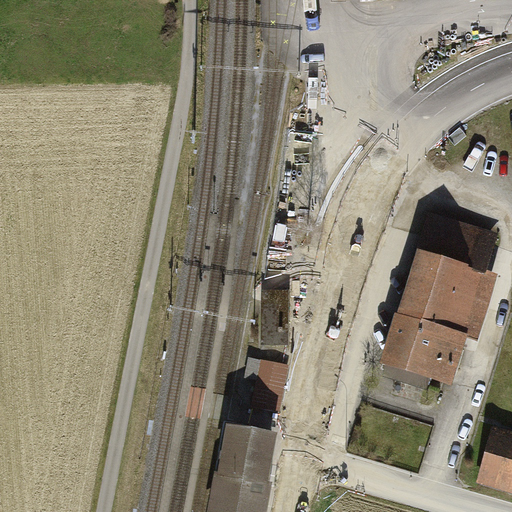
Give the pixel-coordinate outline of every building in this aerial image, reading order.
[(495,236),(427,214),(395,315),(391,314),(376,363),(383,365),(380,376),(426,391),(430,380),(448,386),(462,340),(476,345),(497,277),(483,272),(495,236)] [(258,293),(260,347),(287,346),(284,291),(258,293)] [(250,409),(279,414),(288,365),(249,358),(245,379),(255,381),(250,409)] [(511,433),(491,427),(474,484),(511,495),(511,433)] [(268,482),(276,437),(228,428),(211,511),(269,511),(275,483),(268,482)]
